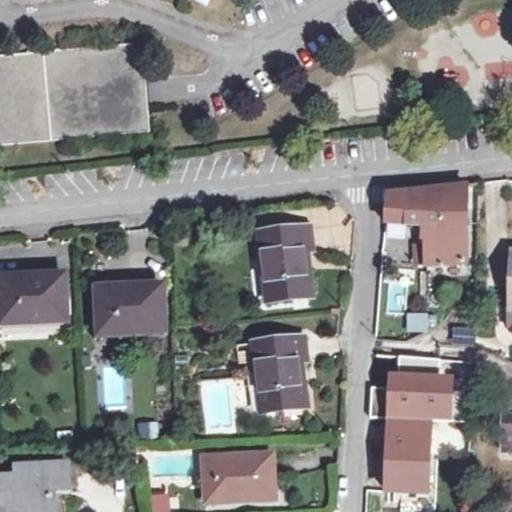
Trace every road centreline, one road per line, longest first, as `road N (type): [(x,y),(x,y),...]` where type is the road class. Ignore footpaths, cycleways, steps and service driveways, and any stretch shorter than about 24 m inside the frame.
road 1 (unclassified): [(373,172),(0,217)]
road 2 (residential): [(373,172),(352,511)]
road 3 (unclassified): [(511,155),(373,172)]
